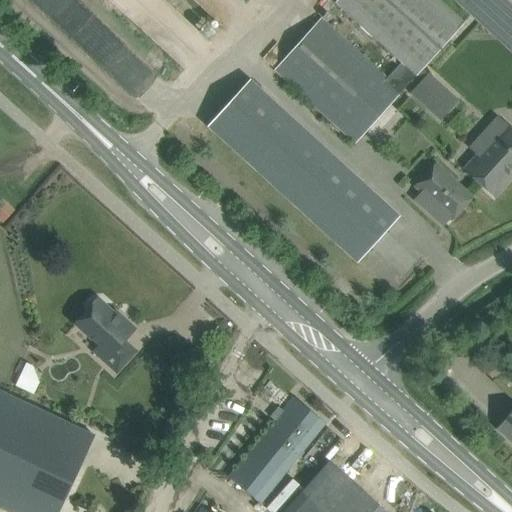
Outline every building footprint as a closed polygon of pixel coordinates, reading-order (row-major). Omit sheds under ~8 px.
[(401,93),(464,24),(436,0),(336,0),(334,3),(401,64),(387,80),(321,20),(275,70),(356,143),(401,93)] [(511,0),(458,0),(511,48),(511,0)] [(440,123),(458,103),(429,77),(410,97),(440,123)] [(250,80),(208,126),(357,262),(399,216),(250,80)] [(468,174),(493,197),(511,176),(511,130),(510,128),(497,142),(485,131),(469,149),(481,160),(468,174)] [(435,165),(415,186),(425,195),(418,203),(427,212),(443,227),(451,219),(471,198),(435,165)] [(0,219),(3,223),(14,211),(0,198),(0,219)] [(114,314),(98,299),(75,324),(100,346),(94,352),(117,373),(136,352),(124,341),(135,329),(115,312),(114,314)] [(253,393),(267,373),(247,359),(233,379),(253,393)] [(16,386),(31,392),(40,371),(25,365),(16,386)] [(0,508),(8,511),(57,511),(94,435),(0,391),(0,508)] [(294,398),(229,477),(259,503),(326,425),(294,398)] [(511,413),(498,429),(511,441),(511,413)] [(406,511),(337,448),(287,503),(299,511),(406,511)]
